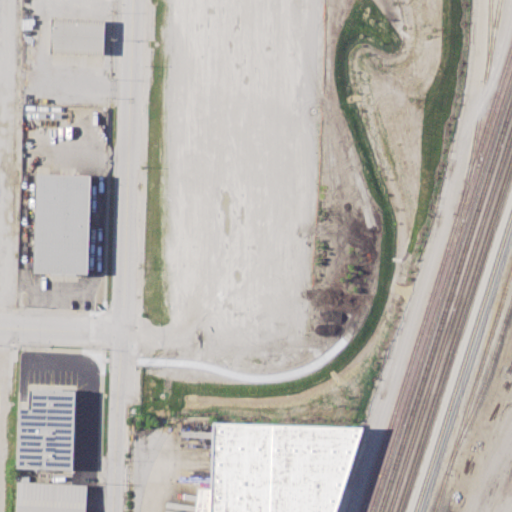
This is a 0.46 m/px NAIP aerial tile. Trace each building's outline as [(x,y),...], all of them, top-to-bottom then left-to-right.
[(50,18),(103,20),(102,55),(49,52),(50,18)] [(35,174),(89,175),(87,274),(33,273),(35,174)] [(29,389),(75,391),(72,470),(16,468),(18,408),(29,408),(29,389)] [(209,511),(212,423),(361,427),(333,511),(209,511)] [(15,511),(17,481),(86,485),(84,511),(15,511)]
